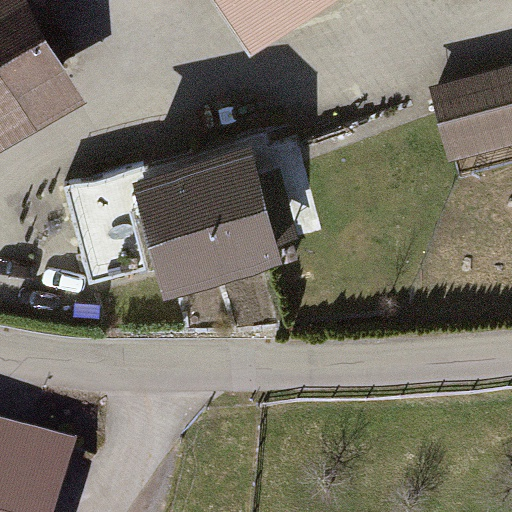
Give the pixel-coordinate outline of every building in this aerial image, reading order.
[(36,0),(0,0),(0,143),(87,95),(36,0)] [(217,0),(249,46),(317,0),(217,0)] [(511,58),(430,81),(448,157),(511,140),(511,58)] [(266,128),(65,178),(92,279),(156,260),(162,282),(282,252),(279,240),(324,230),(299,137),(271,146),(266,128)] [(59,511),(78,447),(0,425),(0,511),(59,511)]
